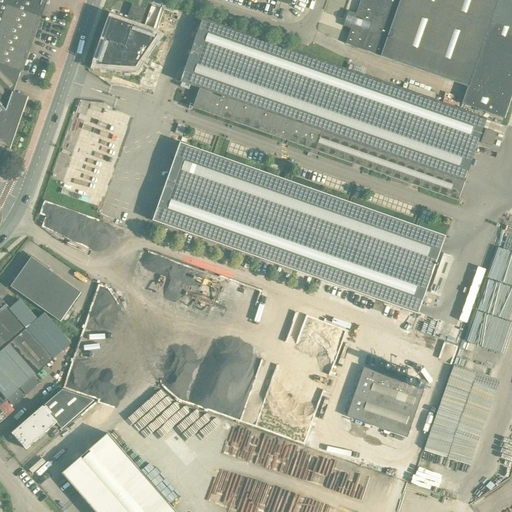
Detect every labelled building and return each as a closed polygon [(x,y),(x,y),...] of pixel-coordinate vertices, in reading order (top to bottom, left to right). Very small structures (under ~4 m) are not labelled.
[(0,0),(0,4),(6,7),(41,19),(47,0),(0,0)] [(511,0),(369,0),(369,1),(366,0),(361,0),(356,14),(354,13),(349,28),(351,29),(346,44),(381,56),(469,86),(463,104),(505,118),(511,96),(511,0)] [(145,9),(132,5),(128,16),(141,20),(145,9)] [(0,64),(22,72),(41,19),(6,7),(0,23),(0,64)] [(95,59),(93,64),(121,63),(120,59),(131,59),(138,51),(140,54),(158,33),(152,31),(110,17),(96,59),(95,59)] [(458,200),(486,118),(203,19),(181,82),(200,88),(193,108),(458,200)] [(0,135),(6,142),(11,140),(22,110),(24,111),(29,97),(14,92),(21,72),(22,72),(0,64),(0,135)] [(182,135),(185,127),(178,124),(175,133),(182,135)] [(492,147),(496,133),(485,129),(480,143),(492,147)] [(418,314),(442,244),(445,236),(180,143),(153,221),(418,314)] [(46,229),(82,240),(85,229),(84,229),(85,224),(80,223),(80,224),(72,221),(73,217),(70,217),(71,215),(75,216),(76,211),(45,202),(40,217),(49,220),(46,229)] [(29,253),(8,283),(11,285),(10,287),(60,322),(81,293),(49,270),(50,268),(29,253)] [(149,293),(146,310),(171,314),(173,306),(180,308),(182,298),(149,293)] [(0,392),(7,400),(8,399),(20,388),(36,374),(54,359),(71,344),(45,313),(38,320),(20,300),(10,309),(6,305),(0,297),(0,392)] [(381,312),(383,306),(374,303),(372,309),(381,312)] [(200,361),(277,384),(288,346),(282,344),(281,339),(283,335),(265,330),(264,336),(270,338),(267,346),(264,345),(260,357),(248,353),(234,355),(233,349),(229,363),(226,344),(232,323),(223,321),(224,329),(219,330),(218,333),(220,344),(212,345),(220,347),(221,354),(199,348),(200,361)] [(406,437),(423,389),(364,368),(347,416),(406,437)] [(20,388),(8,399),(14,406),(26,395),(20,388)] [(26,449),(57,422),(62,429),(94,400),(63,390),(44,407),(12,433),(26,449)] [(7,401),(3,404),(11,413),(15,410),(7,401)] [(3,404),(0,407),(0,408),(4,412),(7,416),(11,413),(3,404)] [(426,449),(448,456),(454,435),(447,433),(447,436),(438,433),(439,430),(432,428),(426,449)] [(176,511),(108,434),(107,435),(62,474),(82,496),(95,511),(176,511)]
